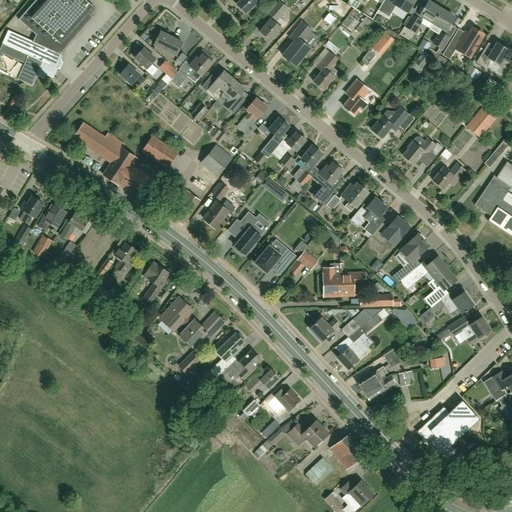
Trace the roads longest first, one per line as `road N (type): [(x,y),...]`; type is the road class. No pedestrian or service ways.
road 1 (primary): [(452,511),(175,239),(26,146)]
road 2 (residential): [(505,314),(439,226),(173,0)]
road 3 (residential): [(32,138),(153,0)]
